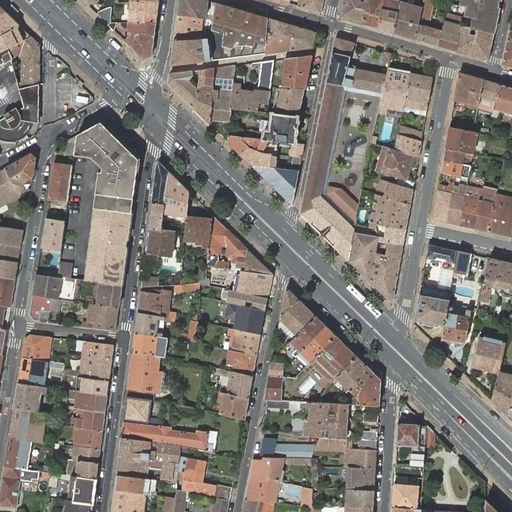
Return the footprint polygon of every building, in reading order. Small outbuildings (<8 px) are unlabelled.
[(179,0),(177,15),(204,18),(205,18),(213,20),(215,2),(207,0),(179,0)] [(290,0),(290,3),(321,12),(323,0),(290,0)] [(343,0),(340,18),(362,24),(367,0),(343,0)] [(378,29),(383,0),(367,0),(362,24),(378,29)] [(401,0),(400,0),(383,0),(378,29),(393,33),(401,0)] [(415,39),(422,7),(401,0),(393,33),(415,39)] [(423,0),(422,7),(415,39),(437,46),(442,30),(436,28),(429,26),(434,0),(423,0)] [(500,0),(460,0),(460,5),(465,6),(463,16),(462,18),(461,25),(494,33),(500,0)] [(129,23),(130,23),(156,23),(159,3),(130,2),(128,23),(129,23)] [(246,11),(215,2),(213,20),(212,27),(224,31),(222,43),(233,46),(236,40),(255,46),(256,41),(267,44),(267,37),(269,18),(259,15),(246,11)] [(12,4),(9,6),(16,14),(19,11),(12,4)] [(111,23),(112,7),(108,7),(100,11),(97,14),(108,25),(111,23)] [(31,35),(7,11),(0,15),(0,51),(9,47),(31,35)] [(442,30),(437,46),(456,51),(488,60),(494,33),(461,25),(462,18),(447,12),(444,25),(442,30)] [(204,18),(177,15),(174,41),(201,40),(205,39),(205,37),(202,36),(204,18)] [(293,25),(269,18),(267,37),(267,44),(266,54),(290,50),(293,25)] [(152,56),(156,23),(130,23),(129,23),(129,36),(124,41),(143,59),(152,56)] [(293,25),(290,50),(313,48),(316,32),(293,25)] [(502,64),(511,67),(511,30),(510,30),(502,64)] [(40,44),(31,35),(9,47),(14,58),(16,57),(15,54),(20,51),(22,54),(40,46),(40,44)] [(335,40),(332,51),(351,56),(355,42),(338,38),(337,38),(336,38),(335,39),(335,40)] [(201,40),(174,41),(170,66),(211,61),(210,53),(208,40),(208,39),(205,39),(201,40)] [(40,63),(40,46),(22,54),(22,55),(23,58),(23,67),(40,63)] [(9,47),(0,51),(0,142),(4,139),(17,141),(18,139),(23,138),(27,135),(31,137),(35,134),(38,129),(40,125),(40,120),(34,120),(23,119),(23,118),(22,117),(22,116),(22,115),(23,114),(23,113),(23,112),(23,111),(24,111),(24,110),(24,109),(25,108),(26,107),(26,106),(27,106),(27,105),(28,105),(29,104),(30,104),(30,103),(31,103),(32,102),(33,102),(34,102),(35,102),(35,84),(20,88),(19,82),(16,73),(15,70),(12,59),(14,58),(9,47)] [(332,51),(326,82),(342,85),(347,67),(351,56),(332,51)] [(391,53),(385,51),(383,61),(383,62),(389,63),(391,53)] [(311,55),(285,59),(283,88),(304,89),(305,88),(311,55)] [(40,82),(40,63),(23,67),(17,69),(15,70),(16,73),(22,73),(23,81),(19,82),(20,88),(35,84),(36,84),(36,82),(40,82)] [(234,79),(235,65),(215,68),(214,74),(223,75),(223,78),(234,79)] [(347,67),(342,85),(383,94),(387,75),(376,72),(347,67)] [(201,70),(196,111),(210,124),(210,120),(213,87),(214,74),(215,68),(206,69),(201,70)] [(411,72),(389,68),(387,75),(383,94),(379,112),(386,113),(387,107),(397,109),(396,114),(402,115),(403,110),(404,106),(411,73),(411,72)] [(168,83),(196,111),(201,70),(170,74),(168,83)] [(411,73),(404,106),(427,111),(433,77),(411,73)] [(479,104),(484,80),(460,73),(459,73),(454,100),(478,107),(479,104)] [(498,84),(484,80),(479,104),(478,107),(492,111),(493,108),(498,84)] [(40,120),(40,82),(36,82),(36,84),(35,84),(35,102),(34,102),(33,102),(32,102),(31,103),(30,103),(30,104),(29,104),(28,105),(27,105),(27,106),(26,106),(26,107),(25,108),(24,109),(24,110),(24,111),(23,111),(23,112),(23,113),(23,114),(22,115),(22,116),(22,117),(23,118),(23,119),(34,120),(40,120)] [(342,85),(326,82),(300,211),(301,212),(301,213),(301,214),(302,214),(302,215),(348,260),(354,232),(354,228),(321,196),(342,85)] [(511,87),(498,84),(493,108),(492,111),(491,120),(498,121),(501,110),(511,112),(511,87)] [(230,122),(231,108),(232,98),(217,96),(217,90),(216,90),(216,87),(214,87),(213,87),(210,120),(230,122)] [(283,88),(282,88),(277,107),(277,113),(298,116),(304,89),(283,88)] [(267,112),(270,92),(255,90),(254,94),(236,92),(233,91),(233,92),(232,98),(231,108),(267,112)] [(427,111),(404,106),(403,110),(426,115),(427,111)] [(298,116),(277,113),(272,113),(270,130),(264,129),(263,139),(278,141),(293,143),(295,143),(298,116)] [(451,117),(449,127),(473,131),(473,128),(474,124),(451,117)] [(123,285),(139,158),(102,122),(77,134),(74,155),(93,158),(103,167),(103,171),(100,172),(86,280),(102,282),(123,285)] [(398,135),(421,141),(423,133),(400,127),(398,135)] [(449,127),(446,148),(472,154),(477,132),(473,131),(449,127)] [(74,155),(77,134),(70,139),(67,154),(74,155)] [(278,141),(263,139),(254,138),(246,137),(228,135),(228,142),(241,155),(249,147),(262,153),(276,154),(278,141)] [(395,147),(395,150),(414,156),(419,157),(421,141),(398,135),(397,141),(400,142),(399,147),(395,147)] [(302,157),(304,144),(295,143),(293,143),(291,156),(293,156),(302,157)] [(389,148),(384,146),(383,150),(376,170),(382,172),(389,148)] [(273,167),(276,154),(262,153),(249,147),(241,155),(253,167),(254,165),(259,165),(269,167),(273,167)] [(396,184),(413,189),(414,182),(407,180),(414,156),(395,150),(389,148),(382,172),(398,177),(396,184)] [(446,148),(443,160),(471,166),(473,154),(472,154),(446,148)] [(17,162),(27,179),(32,177),(35,157),(33,153),(17,162)] [(299,170),(302,157),(293,156),(291,169),(299,170)] [(471,166),(443,160),(441,172),(453,175),(456,175),(468,178),(471,166)] [(7,167),(21,194),(27,191),(23,185),(25,182),(27,180),(27,179),(17,162),(7,167)] [(170,171),(160,162),(158,163),(153,202),(166,204),(170,171)] [(73,165),(55,163),(50,198),(69,200),(70,189),(73,165)] [(0,204),(21,194),(7,167),(0,170),(0,204)] [(269,167),(261,175),(292,205),(293,204),(299,170),(291,169),(273,167),(269,167)] [(190,192),(170,171),(166,204),(165,214),(188,217),(188,216),(190,192)] [(396,184),(381,180),(376,194),(410,204),(413,189),(396,184)] [(448,187),(439,185),(438,190),(433,219),(447,222),(452,193),(453,188),(454,183),(449,182),(448,187)] [(447,222),(459,225),(467,186),(463,185),(462,190),(453,188),(452,193),(447,222)] [(474,187),(467,185),(467,186),(459,225),(473,228),(482,193),(473,191),(474,187)] [(327,193),(356,221),(358,205),(342,189),(328,186),(327,193)] [(497,194),(497,189),(483,186),(482,193),(473,228),(488,232),(497,194)] [(376,194),(375,194),(369,227),(376,229),(377,224),(386,226),(406,229),(410,204),(376,194)] [(511,197),(507,196),(497,194),(488,232),(511,237),(511,197)] [(166,204),(153,202),(150,227),(163,229),(164,223),(165,214),(166,204)] [(228,229),(213,214),(213,218),(210,247),(210,253),(209,259),(220,261),(219,254),(221,244),(227,244),(228,229)] [(213,218),(188,216),(188,217),(187,226),(187,232),(186,240),(205,242),(205,247),(210,247),(213,218)] [(66,221),(45,218),(40,249),(61,252),(66,221)] [(22,237),(24,228),(0,223),(0,276),(16,279),(17,271),(15,271),(16,262),(18,263),(21,246),(19,245),(20,236),(22,237)] [(384,238),(378,237),(378,241),(387,243),(403,246),(406,229),(386,226),(384,238)] [(163,229),(150,227),(146,254),(172,257),(175,230),(163,229)] [(248,248),(228,229),(227,244),(230,244),(229,255),(233,255),(247,257),(248,248)] [(354,232),(348,260),(370,281),(375,253),(378,241),(378,237),(354,232)] [(375,253),(370,281),(389,300),(393,299),(403,246),(387,243),(385,255),(375,253)] [(455,264),(458,250),(428,243),(426,258),(434,260),(438,258),(446,259),(448,262),(455,264)] [(274,274),(248,248),(247,257),(233,255),(232,262),(238,263),(238,266),(246,267),(246,271),(274,274)] [(472,254),(458,250),(455,264),(455,266),(453,276),(467,278),(471,260),(472,254)] [(478,262),(480,255),(472,254),(471,260),(478,262)] [(501,260),(490,258),(483,287),(480,300),(485,301),(489,298),(491,292),(492,289),(495,290),(501,260)] [(59,260),(56,272),(70,275),(73,263),(59,260)] [(511,262),(501,260),(495,290),(503,292),(503,293),(504,296),(511,297),(511,262)] [(200,281),(207,281),(208,270),(200,270),(200,281)] [(269,297),(274,274),(246,271),(242,270),(238,291),(269,297)] [(62,278),(36,274),(30,313),(34,319),(40,320),(42,310),(42,308),(52,309),(54,299),(58,300),(62,278)] [(16,279),(0,276),(0,300),(12,303),(16,279)] [(142,287),(157,286),(158,279),(143,277),(142,287)] [(120,307),(123,285),(102,282),(98,304),(120,307)] [(197,282),(182,283),(183,290),(198,289),(197,282)] [(166,317),(168,317),(172,291),(157,289),(157,286),(142,287),(139,312),(166,317)] [(421,286),(415,320),(426,323),(434,324),(445,326),(449,301),(451,291),(446,290),(443,292),(442,295),(428,293),(428,289),(425,286),(421,286)] [(446,290),(425,286),(428,289),(428,293),(442,295),(443,292),(446,290)] [(316,315),(287,287),(286,288),(280,318),(297,335),(316,315)] [(265,311),(269,297),(238,291),(230,289),(227,302),(237,304),(265,311)] [(498,299),(511,301),(511,297),(504,296),(503,293),(503,292),(495,290),(494,292),(500,294),(498,299)] [(52,311),(52,312),(60,313),(62,303),(62,300),(58,300),(54,299),(52,309),(52,311)] [(12,303),(0,300),(0,327),(3,328),(5,309),(11,309),(12,303)] [(445,326),(442,339),(448,340),(458,342),(465,343),(472,310),(466,310),(465,316),(452,313),(453,307),(454,302),(449,301),(445,326)] [(265,311),(237,304),(227,302),(224,318),(234,320),(232,328),(260,334),(265,311)] [(117,329),(120,307),(98,304),(96,322),(91,322),(84,321),(84,325),(117,329)] [(465,316),(466,310),(453,307),(452,313),(465,316)] [(42,310),(40,320),(51,321),(52,312),(52,311),(42,310)] [(160,336),(163,337),(166,317),(139,312),(136,332),(160,336)] [(326,325),(316,315),(297,335),(290,342),(301,352),(326,325)] [(198,321),(197,321),(192,320),(191,322),(188,342),(190,342),(195,343),(198,321)] [(336,335),(326,325),(301,352),(310,361),(336,335)] [(0,353),(4,354),(8,328),(3,328),(0,327),(0,353)] [(257,355),(262,335),(260,334),(235,329),(232,328),(230,328),(228,335),(232,336),(230,346),(233,347),(233,350),(237,351),(257,355)] [(157,357),(160,336),(136,332),(134,353),(157,357)] [(49,349),(52,336),(32,334),(26,338),(23,356),(42,359),(43,349),(49,349)] [(472,367),(499,373),(506,343),(503,342),(502,345),(491,343),(492,336),(483,334),(483,337),(479,336),(472,367)] [(356,355),(336,335),(310,361),(331,381),(332,379),(356,355)] [(502,338),(492,336),(491,343),(502,345),(503,342),(501,342),(502,338)] [(115,345),(88,341),(87,345),(91,345),(90,352),(86,352),(86,355),(113,359),(115,345)] [(197,343),(195,343),(190,342),(188,352),(195,353),(197,343)] [(253,376),(257,355),(237,351),(234,372),(253,376)] [(161,357),(157,357),(134,353),(128,396),(155,400),(158,378),(163,378),(163,373),(158,372),(161,357)] [(86,355),(83,355),(81,372),(77,371),(76,375),(80,375),(110,379),(113,359),(86,355)] [(370,368),(356,355),(332,379),(336,382),(339,379),(350,390),(370,368)] [(65,362),(42,359),(23,356),(19,382),(46,386),(46,383),(42,382),(43,374),(45,365),(65,367),(65,362)] [(283,363),(272,362),(269,375),(283,376),(283,363)] [(381,379),(370,368),(350,390),(357,397),(357,404),(379,405),(381,379)] [(249,398),(253,376),(234,372),(217,369),(216,374),(224,375),(221,392),(249,398)] [(492,401),(508,416),(511,397),(511,375),(511,376),(499,373),(497,379),(492,401)] [(108,394),(110,379),(80,375),(77,390),(82,390),(108,394)] [(281,400),(283,376),(269,375),(264,399),(268,399),(281,400)] [(305,395),(314,380),(307,376),(299,391),(305,395)] [(46,386),(19,382),(15,406),(35,410),(37,392),(42,392),(48,393),(49,386),(46,386)] [(108,394),(82,390),(81,403),(77,403),(76,408),(78,408),(106,412),(108,394)] [(245,419),(249,398),(221,392),(219,402),(224,403),(222,414),(245,419)] [(155,400),(128,396),(124,418),(155,423),(158,401),(155,400)] [(301,401),(281,400),(268,399),(267,407),(301,408),(301,401)] [(331,402),(317,402),(308,401),(307,407),(311,407),(309,418),(306,418),(305,433),(304,436),(319,436),(322,428),(331,402)] [(348,403),(337,403),(331,402),(322,428),(329,428),(329,425),(335,425),(336,416),(348,416),(348,403)] [(35,410),(15,406),(9,436),(29,439),(41,440),(46,411),(40,410),(35,410)] [(106,412),(78,408),(77,417),(73,417),(72,426),(78,427),(103,431),(106,412)] [(378,422),(379,413),(364,413),(363,421),(378,422)] [(329,428),(322,428),(319,436),(346,438),(347,438),(348,416),(336,416),(335,425),(329,425),(329,428)] [(159,427),(124,422),(122,437),(181,445),(215,453),(215,449),(212,448),(212,444),(207,443),(209,433),(198,431),(197,434),(171,430),(171,427),(159,426),(159,427)] [(420,424),(400,422),(398,444),(418,445),(420,424)] [(435,431),(427,424),(426,446),(435,445),(435,431)] [(103,431),(78,427),(77,434),(79,435),(84,435),(83,446),(101,449),(103,431)] [(377,439),(378,431),(363,431),(362,439),(377,439)] [(29,439),(9,436),(5,465),(24,468),(25,463),(28,463),(30,450),(27,450),(29,439)] [(346,438),(319,436),(317,444),(316,446),(345,447),(346,438)] [(181,445),(122,437),(120,455),(176,462),(179,463),(181,445)] [(316,446),(317,444),(276,444),(277,438),(263,437),(260,456),(307,458),(312,458),(316,446)] [(362,439),(361,439),(361,445),(363,445),(363,448),(351,448),(350,452),(345,452),(345,467),(349,467),(375,467),(377,439),(362,439)] [(78,446),(75,445),(73,459),(99,462),(101,449),(83,446),(78,446)] [(424,467),(425,454),(412,453),(410,466),(424,467)] [(176,462),(120,455),(118,474),(147,478),(149,467),(162,469),(167,470),(166,479),(173,480),(176,462)] [(307,458),(260,456),(259,459),(253,459),(249,479),(277,481),(279,481),(281,482),(283,461),(287,461),(287,464),(307,465),(307,458)] [(229,500),(232,488),(216,485),(215,486),(202,483),(207,460),(189,457),(182,490),(191,492),(214,497),(229,500)] [(73,459),(68,458),(65,474),(97,478),(99,462),(73,459)] [(24,468),(5,465),(0,493),(0,504),(7,506),(7,511),(10,511),(15,511),(21,479),(32,480),(33,478),(38,478),(39,470),(24,468)] [(344,485),(343,489),(347,489),(374,490),(375,467),(349,467),(348,485),(344,485)] [(161,480),(173,482),(173,480),(166,479),(167,470),(162,469),(161,480)] [(97,478),(65,474),(65,477),(70,480),(76,481),(74,499),(93,502),(97,478)] [(147,478),(118,474),(116,489),(147,494),(157,495),(158,490),(155,490),(156,480),(147,478)] [(277,481),(249,479),(245,499),(275,501),(279,481),(277,481)] [(76,481),(71,480),(68,499),(74,499),(76,481)] [(395,483),(394,506),(415,508),(416,495),(419,495),(419,486),(395,483)] [(147,494),(116,489),(113,510),(127,511),(149,511),(150,511),(145,510),(140,509),(142,497),(147,498),(147,494)] [(227,511),(229,500),(214,497),(211,511),(183,511),(186,499),(189,500),(191,492),(182,490),(178,489),(176,498),(174,511),(227,511)] [(374,490),(347,489),(346,506),(373,507),(374,490)] [(174,511),(176,498),(167,496),(164,511),(174,511)] [(501,511),(486,496),(485,511),(501,511)] [(92,511),(93,502),(74,499),(68,499),(66,511),(92,511)] [(275,501),(245,499),(242,511),(265,511),(267,505),(270,506),(271,504),(274,504),(275,501)]
